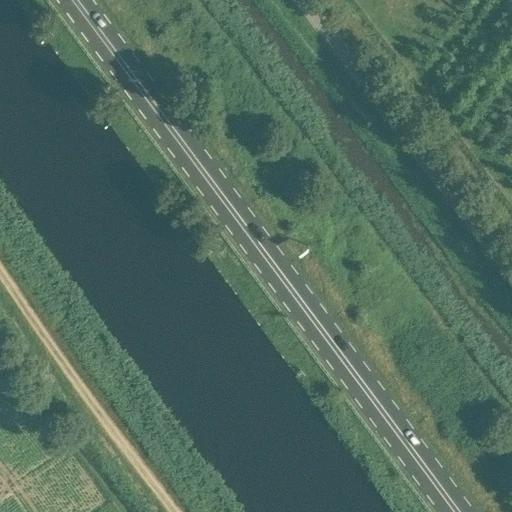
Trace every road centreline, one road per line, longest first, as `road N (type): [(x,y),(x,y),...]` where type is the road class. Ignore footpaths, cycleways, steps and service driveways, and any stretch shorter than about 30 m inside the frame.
road 1 (primary): [(453,511),(73,0)]
road 2 (unclassified): [(511,276),(301,0)]
road 3 (track): [(0,250),(192,511)]
